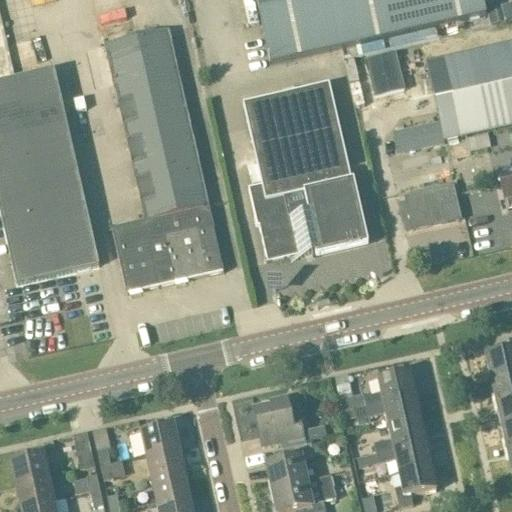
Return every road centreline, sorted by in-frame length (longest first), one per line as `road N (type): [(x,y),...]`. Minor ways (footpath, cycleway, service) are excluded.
road 1 (secondary): [(196,360),(511,286)]
road 2 (secondary): [(0,404),(196,360)]
road 3 (residential): [(230,511),(196,360)]
